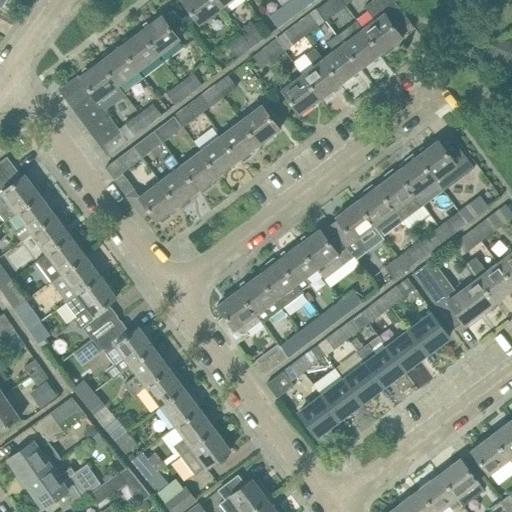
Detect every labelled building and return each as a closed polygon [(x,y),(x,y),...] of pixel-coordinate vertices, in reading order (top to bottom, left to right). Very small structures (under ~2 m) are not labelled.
[(182,0),(200,24),(221,8),(214,0),(182,0)] [(214,0),(221,8),(231,0),(214,0)] [(289,0),(282,6),(292,19),(312,3),(310,0),(289,0)] [(327,0),(316,8),(326,21),(346,6),(341,0),(327,0)] [(389,21),(402,11),(394,0),(372,0),(364,6),(374,19),(362,28),(381,53),(382,52),(385,54),(394,48),(393,44),(402,37),(389,21)] [(292,19),(282,6),(269,16),(278,29),(292,19)] [(316,8),(296,23),(305,36),(326,21),(316,8)] [(158,55),(179,39),(161,14),(140,30),(158,55)] [(296,23),(276,38),(285,51),(305,36),(296,23)] [(255,26),(241,36),(250,48),(264,38),(255,26)] [(362,28),(342,43),(361,68),(381,53),(362,28)] [(158,55),(140,30),(120,45),(138,70),(158,55)] [(361,68),(342,43),(336,35),(328,42),(333,50),(322,58),(341,83),(361,68)] [(250,48),(241,36),(229,45),(238,57),(250,48)] [(285,51),(276,38),(262,49),(271,61),(285,51)] [(500,38),(488,44),(493,56),(501,59),(508,41),(500,38)] [(100,60),(118,85),(138,70),(120,45),(100,60)] [(332,89),(341,83),(322,58),(315,48),(305,54),(313,65),(302,73),(320,98),(321,98),(325,100),(333,93),(332,89)] [(118,85),(100,60),(72,81),(77,88),(84,83),(92,93),(97,100),(118,85)] [(188,95),(202,84),(193,72),(188,76),(184,70),(176,76),(180,82),(179,83),(188,95)] [(300,114),(320,98),(302,73),(281,89),(300,114)] [(214,85),(223,97),(237,87),(228,75),(214,85)] [(84,83),(77,88),(64,98),(72,108),(92,93),(84,83)] [(188,95),(179,83),(166,93),(175,105),(188,95)] [(214,85),(194,100),(203,112),(223,97),(214,85)] [(92,93),(72,108),(79,117),(99,102),(97,100),(92,93)] [(194,100),(174,115),(183,127),(203,112),(194,100)] [(106,112),(99,102),(79,117),(86,127),(106,112)] [(139,113),(148,125),(162,115),(153,103),(139,113)] [(261,104),(240,120),(259,145),(280,129),(261,104)] [(86,127),(93,136),(113,121),(106,112),(86,127)] [(118,128),(120,131),(127,140),(148,125),(139,113),(118,128)] [(174,115),(153,130),(162,142),(183,127),(174,115)] [(250,151),(259,145),(240,120),(220,135),(239,160),(239,159),(243,162),(252,155),(250,151)] [(113,121),(93,136),(100,146),(120,131),(118,128),(113,121)] [(153,130),(133,146),(142,157),(162,142),(153,130)] [(120,131),(100,146),(107,155),(127,140),(120,131)] [(218,175),(239,160),(220,135),(200,150),(218,175)] [(437,139),(417,155),(435,180),(443,190),(474,167),(459,148),(449,155),(437,139)] [(105,167),(114,179),(142,157),(133,146),(105,167)] [(210,181),(218,175),(200,150),(180,164),(198,190),(199,190),(203,192),(211,185),(210,181)] [(178,205),(198,190),(180,164),(171,153),(163,160),(171,171),(159,180),(178,205)] [(415,195),(435,180),(417,155),(416,155),(412,154),(404,159),(405,164),(396,170),(415,195)] [(0,168),(11,184),(21,176),(7,156),(0,161),(0,168)] [(11,184),(0,168),(0,188),(2,191),(11,184)] [(396,170),(392,169),(384,175),(384,179),(376,185),(402,220),(423,205),(415,195),(396,170)] [(16,213),(41,194),(25,174),(21,176),(11,184),(2,191),(0,192),(9,204),(0,210),(0,214),(5,221),(16,213)] [(178,205),(159,180),(140,195),(135,189),(126,195),(142,217),(150,211),(157,221),(158,220),(162,222),(170,215),(169,212),(178,205)] [(364,194),(356,200),(375,225),(382,235),(402,220),(376,185),(375,186),(372,184),(364,190),(364,194)] [(31,233),(56,215),(41,194),(16,213),(24,224),(15,231),(22,240),(31,233)] [(357,238),(375,225),(356,200),(335,216),(337,218),(329,224),(356,260),(367,251),(357,238)] [(458,210),(467,222),(488,207),(485,203),(484,204),(484,203),(478,208),(472,200),(458,210)] [(438,225),(447,237),(467,222),(458,210),(453,203),(449,206),(450,212),(451,215),(438,225)] [(493,213),(472,228),(481,240),(502,225),(493,213)] [(46,253),(71,235),(56,215),(31,233),(46,253)] [(447,237),(438,225),(417,240),(427,253),(447,237)] [(317,269),(337,253),(319,228),(298,244),(317,269)] [(481,240),(472,228),(452,244),(461,256),(481,240)] [(71,235),(46,253),(36,260),(51,281),(86,255),(71,235)] [(427,253),(417,240),(397,255),(406,268),(427,253)] [(511,240),(511,241),(511,240),(511,250),(497,261),(511,280),(511,240)] [(317,269),(298,244),(278,259),(301,290),(310,283),(305,277),(317,269)] [(86,255),(51,281),(66,301),(101,275),(86,255)] [(406,268),(397,255),(384,265),(393,278),(406,268)] [(496,302),(511,289),(511,280),(497,261),(487,270),(476,256),(467,263),(477,276),(496,302)] [(266,263),(266,268),(258,274),(283,307),(303,292),(301,290),(278,259),(277,259),(273,258),(266,263)] [(0,287),(12,279),(0,260),(0,287)] [(412,273),(435,303),(447,294),(424,264),(412,273)] [(283,307),(258,274),(237,289),(262,323),(283,307)] [(101,275),(66,301),(78,317),(75,319),(81,328),(92,320),(93,314),(117,296),(101,275)] [(496,302),(477,276),(446,300),(465,325),(496,302)] [(383,295),(390,305),(415,287),(408,277),(383,295)] [(0,287),(14,308),(27,299),(12,279),(0,287)] [(340,299),(349,311),(363,301),(354,288),(340,299)] [(235,344),(248,334),(246,331),(260,321),(262,323),(237,289),(217,305),(224,315),(218,320),(235,344)] [(390,305),(383,295),(361,312),(368,322),(390,305)] [(14,308),(29,329),(41,320),(27,299),(14,308)] [(349,311),(340,299),(319,314),(328,326),(349,311)] [(0,328),(10,322),(3,312),(0,314),(0,328)] [(431,313),(408,330),(426,353),(448,337),(431,313)] [(328,326),(319,314),(299,329),(308,342),(328,326)] [(353,318),(339,328),(347,338),(361,328),(353,318)] [(49,331),(41,320),(29,329),(36,340),(49,331)] [(0,330),(15,352),(26,344),(10,322),(0,328),(0,330)] [(155,347),(139,326),(115,344),(115,345),(105,352),(114,364),(107,369),(113,378),(130,365),(155,347)] [(325,355),(347,338),(339,328),(317,345),(325,355)] [(308,342),(299,329),(279,345),(280,347),(288,357),(308,342)] [(404,370),(426,353),(408,330),(386,346),(404,370)] [(92,338),(73,352),(83,365),(102,351),(92,338)] [(382,386),(404,370),(386,346),(376,354),(367,343),(356,351),(365,363),(382,386)] [(325,355),(317,345),(296,361),(303,371),(325,355)] [(145,385),(170,367),(155,347),(130,365),(137,374),(124,383),(133,395),(145,385)] [(253,367),(261,377),(288,357),(280,347),(253,367)] [(30,376),(41,368),(34,358),(23,366),(30,376)] [(303,371),(296,361),(266,383),(277,397),(293,385),(290,381),(303,371)] [(365,363),(343,379),(361,402),(382,386),(365,363)] [(185,387),(178,379),(180,375),(175,368),(170,368),(170,367),(145,385),(160,406),(185,387)] [(41,368),(30,376),(36,385),(47,377),(41,368)] [(83,401),(95,392),(84,378),(72,388),(83,401)] [(339,419),(361,402),(343,379),(321,395),(339,419)] [(46,382),(30,393),(40,408),(56,396),(46,382)] [(185,387),(160,406),(175,426),(200,408),(185,387)] [(95,392),(83,401),(99,421),(111,412),(95,392)] [(0,431),(20,418),(3,394),(0,396),(0,431)] [(316,436),(339,419),(321,395),(299,412),(316,436)] [(72,396),(13,438),(21,449),(7,458),(8,459),(9,459),(25,482),(61,457),(50,441),(86,416),(72,396)] [(175,426),(184,437),(173,445),(180,454),(215,428),(200,408),(175,426)] [(111,412),(99,421),(114,439),(126,430),(111,412)] [(511,419),(511,418),(491,434),(510,458),(511,456),(511,419)] [(215,428),(180,454),(195,475),(231,449),(215,428)] [(126,430),(114,439),(125,453),(137,444),(126,430)] [(489,474),(510,458),(491,434),(470,449),(489,474)] [(146,480),(158,471),(166,465),(161,459),(159,461),(153,453),(148,457),(143,450),(131,460),(146,480)] [(61,458),(61,457),(25,482),(42,506),(41,506),(42,507),(67,490),(75,501),(64,509),(63,509),(64,510),(88,493),(101,483),(87,463),(75,472),(72,466),(59,476),(51,465),(61,458)] [(439,473),(457,498),(478,482),(460,457),(439,473)] [(146,480),(171,511),(180,511),(196,500),(185,486),(183,487),(175,477),(168,483),(158,471),(146,480)] [(101,483),(88,493),(96,504),(127,483),(119,472),(101,483)] [(464,511),(467,511),(457,498),(439,473),(419,488),(436,511),(438,511),(449,504),(454,511),(464,511)] [(259,486),(253,478),(220,503),(226,511),(250,511),(268,499),(268,498),(271,495),(262,483),(259,486)] [(398,503),(404,511),(436,511),(419,488),(398,503)] [(511,511),(511,493),(511,492),(500,500),(509,511),(511,511)] [(278,511),(268,499),(250,511),(278,511)] [(509,511),(500,500),(489,508),(492,511),(509,511)] [(404,511),(398,503),(386,511),(404,511)]
